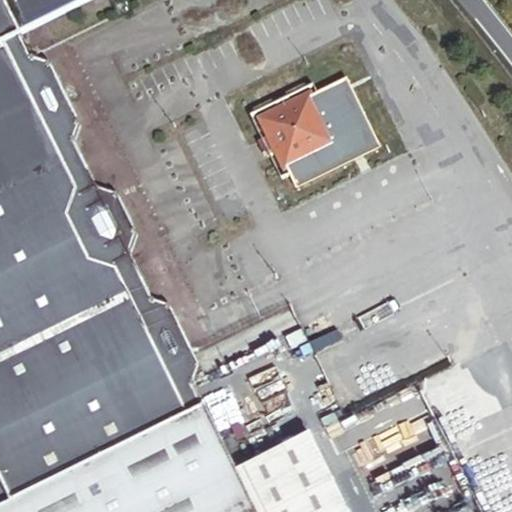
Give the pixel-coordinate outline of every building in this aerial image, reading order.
[(24,37),(99,0),(0,0),(0,48),(8,45),(24,37)] [(132,255),(139,235),(122,198),(100,190),(77,143),(82,125),(54,67),(36,61),(24,37),(8,45),(78,190),(69,219),(91,262),(120,271),(150,334),(189,414),(206,406),(196,387),(203,369),(174,308),(156,303),(132,255)] [(257,511),(239,474),(206,406),(189,414),(150,334),(120,271),(91,262),(69,219),(78,190),(8,45),(0,48),(0,511),(257,511)] [(316,87),(252,118),(283,181),(347,150),(316,87)] [(348,511),(312,437),(239,474),(257,511),(348,511)]
